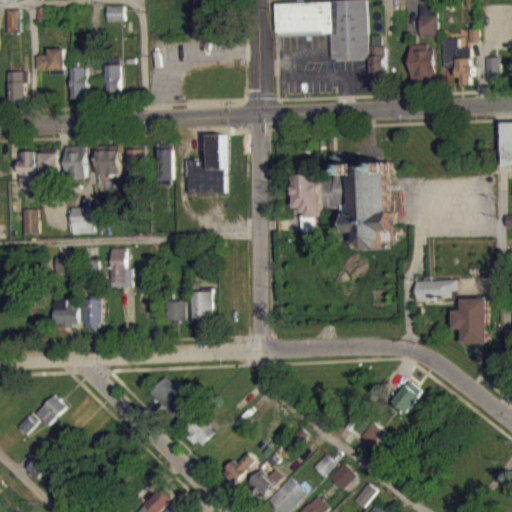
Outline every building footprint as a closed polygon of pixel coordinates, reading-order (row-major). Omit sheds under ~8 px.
[(17,0),(0,0),(0,8),(17,9),(17,0)] [(200,0),(201,17),(219,16),(218,0),(200,0)] [(278,10),(280,44),(333,42),(334,68),(372,67),(370,8),(278,10)] [(422,12),(422,44),(440,44),(440,12),(422,12)] [(126,13),(109,14),(109,30),(127,29),(126,13)] [(22,17),(9,17),(9,39),(22,39),(22,17)] [(446,76),(461,76),(462,93),(476,92),(475,55),(461,55),(461,46),(446,46),(446,76)] [(439,57),(432,57),(432,52),(414,53),(415,90),(440,89),(439,57)] [(389,54),(374,54),(374,90),(389,90),(389,54)] [(40,78),(53,78),(53,82),(68,82),(67,56),(51,56),(51,63),(39,63),(40,78)] [(488,65),(489,89),(504,88),(503,65),(488,65)] [(108,102),(124,103),(125,73),(108,73),(108,102)] [(74,106),(90,106),(89,75),(74,75),(74,106)] [(12,111),(29,110),(28,79),(11,79),(12,111)] [(191,168),(192,202),(229,201),(227,142),(212,143),(213,167),(191,168)] [(129,179),(149,180),(150,153),(130,152),(129,179)] [(179,191),(177,152),(163,152),(164,192),(179,191)] [(90,153),(69,154),(70,177),(75,177),(75,186),(91,186),(90,153)] [(101,183),(123,184),(124,155),(102,155),(101,183)] [(41,159),(22,159),(23,194),(41,194),(41,159)] [(62,161),(43,161),(44,185),(62,185),(62,161)] [(299,182),(298,216),(305,216),(305,227),(307,230),(307,238),(318,238),(318,225),(327,225),(327,209),(350,209),(350,195),(354,192),(353,240),(363,240),(363,249),(368,256),(389,256),(389,248),(397,249),(398,224),(392,216),(393,184),(385,174),(386,165),(362,165),(354,172),(345,171),(345,181),(340,181),(332,187),(327,182),(299,182)] [(97,241),(97,214),(75,215),(75,225),(72,225),(72,241),(97,241)] [(26,217),(27,241),(42,241),(42,217),(26,217)] [(135,294),(136,276),(130,276),(130,256),(115,256),(114,294),(135,294)] [(59,281),(75,281),(75,264),(59,265),(59,281)] [(461,287),(420,289),(421,307),(456,306),(455,299),(461,299),(461,287)] [(216,299),(195,299),(195,328),(216,327),(216,299)] [(105,336),(106,303),(87,302),(87,335),(105,336)] [(83,335),(82,310),(72,311),(72,306),(58,307),(59,336),(83,335)] [(468,352),(494,351),(493,306),(467,306),(467,318),(458,318),(459,337),(468,337),(468,352)] [(170,329),(189,328),(188,309),(170,309),(170,329)] [(154,398),(182,428),(198,413),(170,383),(154,398)] [(410,391),(395,409),(410,421),(425,402),(410,391)] [(51,433),(69,415),(57,403),(39,421),(51,433)] [(42,429),(34,420),(20,434),(28,442),(42,429)] [(204,455),(218,440),(200,423),(186,439),(204,455)] [(389,438),(376,429),(365,444),(377,454),(389,438)] [(241,471),(237,467),(225,480),(238,492),(260,468),(251,460),(241,471)] [(317,474),(327,484),(339,472),(329,462),(317,474)] [(41,464),(30,476),(41,487),(53,475),(41,464)] [(333,484),(345,498),(360,484),(348,470),(333,484)] [(279,477),(272,484),(265,477),(252,490),(267,505),(287,484),(279,477)] [(275,511),(299,511),(310,501),(293,485),(271,508),(275,511)] [(361,511),(368,511),(380,497),(370,490),(357,509),(361,511)] [(169,511),(174,507),(162,497),(147,511),(169,511)] [(328,511),(320,503),(310,511),(328,511)]
